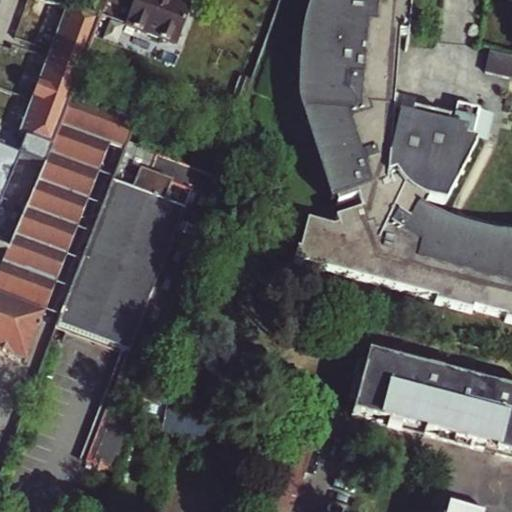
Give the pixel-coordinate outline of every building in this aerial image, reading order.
[(85,19),(98,25),(107,0),(95,0),(94,2),(92,1),(85,19)] [(408,36),(410,0),(310,0),(303,21),(297,60),(297,89),(303,131),(308,152),(329,204),(334,202),(336,206),(355,199),(359,211),(334,220),(338,231),(306,223),(298,252),(295,251),(292,264),(435,300),(434,304),(471,313),(472,310),(504,318),(503,322),(511,323),(511,232),(495,232),(453,220),(425,206),(430,198),(447,202),(482,138),(475,137),(452,132),(448,132),(450,118),(413,111),(412,119),(393,115),(399,35),(408,36)] [(24,141),(18,158),(0,150),(0,251),(8,255),(39,186),(70,101),(98,25),(85,19),(65,11),(18,138),(24,141)] [(183,65),(193,68),(201,47),(129,20),(114,60),(175,83),(183,65)] [(175,83),(186,87),(193,68),(183,65),(175,83)] [(134,125),(70,101),(39,186),(8,255),(0,273),(0,352),(32,364),(109,149),(124,154),(128,145),(134,125)] [(217,179),(128,145),(124,154),(61,331),(123,356),(129,358),(91,466),(120,476),(141,400),(217,179)] [(0,273),(8,255),(0,251),(0,273)] [(84,463),(91,466),(129,358),(123,356),(84,463)] [(466,382),(367,356),(351,418),(449,443),(466,382)] [(511,393),(466,382),(449,443),(511,459),(511,393)] [(291,511),(312,450),(284,441),(259,511),(291,511)]
